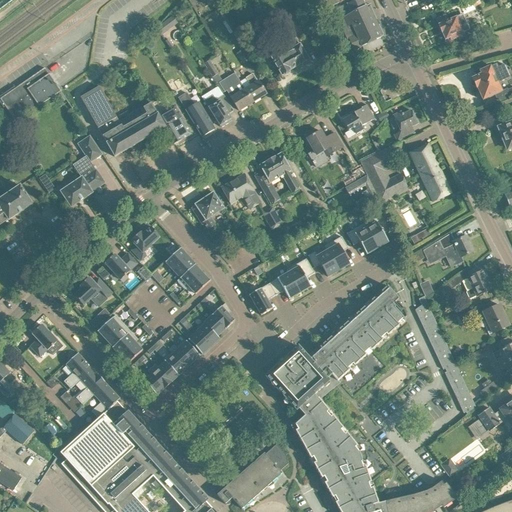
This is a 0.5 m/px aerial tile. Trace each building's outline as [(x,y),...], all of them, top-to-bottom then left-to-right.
[(325,0),(320,3),(323,10),(333,5),(333,6),(338,3),(336,0),(325,0)] [(343,17),(342,17),(344,20),(339,23),(346,39),(348,38),(353,50),(380,38),(366,6),(362,0),(355,0),(338,8),(343,17)] [(308,12),(317,30),(326,25),(324,20),(327,19),(319,4),(310,8),(311,11),(308,12)] [(333,5),(323,10),(329,24),(340,19),(333,6),(333,5)] [(436,19),(446,42),(463,34),(463,33),(470,30),(463,14),(447,21),(445,15),(436,19)] [(166,20),(156,27),(160,33),(170,26),(166,20)] [(279,53),(271,57),(281,75),(282,75),(285,76),(289,73),(290,70),(293,68),(293,69),(309,60),(300,45),(299,45),(290,29),(282,33),(289,47),(285,49),(284,47),(278,51),(279,53)] [(236,54),(247,69),(253,65),(242,50),(236,54)] [(212,78),(218,74),(209,60),(203,64),(212,78)] [(473,72),(476,77),(471,79),(476,89),(477,89),(483,101),(495,95),(498,102),(510,96),(510,95),(511,94),(511,88),(508,90),(507,89),(502,91),(501,90),(504,89),(501,83),(498,84),(498,83),(510,77),(504,64),(498,67),(497,64),(490,66),(480,71),(479,69),(473,72)] [(60,92),(61,92),(45,68),(11,91),(10,89),(0,96),(0,102),(3,108),(5,107),(6,108),(7,107),(9,110),(8,111),(16,122),(56,95),(60,92)] [(234,73),(219,83),(224,92),(226,90),(231,99),(239,111),(252,103),(244,90),(234,73)] [(250,86),(244,90),(252,103),(266,94),(258,82),(257,82),(252,74),(245,78),(250,86)] [(156,114),(151,104),(143,108),(146,114),(144,116),(140,109),(127,116),(128,117),(119,122),(99,87),(80,98),(114,157),(164,128),(156,114)] [(60,92),(56,95),(61,103),(66,100),(60,92)] [(178,98),(202,137),(215,129),(197,102),(193,104),(186,93),(178,98)] [(213,95),(204,101),(220,127),(221,126),(222,127),(228,124),(227,122),(231,119),(228,114),(227,113),(228,109),(231,107),(223,95),(218,98),(214,97),(213,95)] [(357,113),(356,112),(342,120),(349,131),(353,128),(357,134),(364,130),(362,126),(375,119),(367,105),(361,108),(363,111),(360,113),(359,111),(359,112),(357,113)] [(162,110),(156,114),(164,128),(174,145),(182,140),(181,140),(190,135),(186,126),(181,119),(178,113),(171,117),(174,123),(172,124),(172,123),(170,124),(162,110)] [(401,132),(394,135),(397,141),(415,133),(412,127),(418,124),(411,111),(403,115),(403,114),(402,114),(401,112),(393,116),(401,132)] [(505,124),(506,125),(499,128),(507,149),(511,147),(511,122),(511,123),(511,121),(505,124)] [(312,136),(307,139),(314,149),(308,153),(316,167),(329,160),(328,157),(332,154),(343,148),(334,134),(327,137),(328,139),(326,140),(320,131),(314,135),(314,134),(311,135),(312,136)] [(96,145),(92,140),(81,148),(85,153),(96,145)] [(410,153),(433,202),(451,194),(428,145),(410,153)] [(389,179),(385,171),(396,166),(387,148),(360,162),(377,196),(380,202),(382,202),(387,200),(386,199),(408,189),(400,174),(389,179)] [(255,176),(271,205),(280,200),(270,183),(282,177),(283,179),(284,179),(292,193),(300,189),(290,172),(291,171),(281,154),(260,166),(263,171),(255,176)] [(82,177),(60,192),(71,207),(92,193),(92,192),(105,183),(86,156),(73,165),(82,177)] [(231,204),(244,197),(251,209),(260,203),(244,175),(222,188),(231,204)] [(365,176),(352,184),(345,188),(356,208),(376,196),(367,176),(365,176)] [(0,199),(0,208),(8,220),(32,204),(20,186),(0,199)] [(196,206),(191,209),(202,225),(204,224),(208,230),(215,225),(210,217),(223,209),(213,193),(196,205),(196,206)] [(282,224),(275,212),(273,209),(262,215),(271,230),(282,224)] [(226,214),(235,227),(241,224),(232,210),(226,214)] [(282,224),(282,223),(284,222),(285,221),(284,220),(279,210),(275,212),(282,224)] [(372,216),(375,223),(365,228),(377,249),(388,242),(383,234),(392,229),(381,211),(372,216)] [(335,221),(323,228),(326,234),(338,227),(335,221)] [(363,224),(347,234),(353,246),(359,242),(366,255),(377,249),(365,228),(363,224)] [(142,235),(140,232),(131,240),(136,246),(131,250),(141,261),(146,256),(144,253),(152,245),(151,244),(159,237),(150,227),(142,235)] [(426,257),(428,261),(441,255),(443,258),(446,257),(451,268),(463,262),(461,258),(474,251),(466,236),(454,242),(450,234),(439,241),(423,251),(426,257)] [(324,247),(327,251),(338,271),(350,264),(342,252),(348,249),(341,237),(324,247)] [(166,262),(173,270),(187,257),(180,249),(166,262)] [(328,277),(338,271),(327,251),(317,256),(315,252),(308,256),(315,268),(321,264),(328,277)] [(413,263),(426,257),(423,251),(411,258),(413,263)] [(111,271),(120,280),(137,264),(128,253),(122,259),(124,260),(121,262),(115,254),(105,263),(112,271),(111,271)] [(195,265),(187,257),(173,270),(180,278),(195,265)] [(286,270),(288,273),(300,293),(311,287),(306,278),(314,273),(306,259),(286,270)] [(185,290),(188,287),(203,273),(195,265),(180,278),(177,281),(185,290)] [(262,273),(258,266),(254,268),(258,275),(258,276),(262,273)] [(464,271),(441,288),(446,294),(468,278),(464,271)] [(468,278),(473,288),(466,291),(466,293),(469,299),(470,299),(492,289),(483,271),(468,278)] [(196,295),(210,281),(203,273),(188,287),(196,295)] [(269,284),(276,296),(284,291),(289,299),(300,293),(288,273),(277,279),(278,279),(269,284)] [(80,286),(82,289),(74,296),(83,305),(91,298),(92,299),(100,291),(107,298),(112,293),(99,278),(94,283),(89,278),(80,286)] [(267,301),(276,296),(269,284),(249,295),(261,315),(272,309),(267,301)] [(310,360),(298,346),(265,376),(296,410),(298,409),(305,416),(295,425),(298,430),(295,431),(311,459),(313,457),(316,462),(313,464),(322,478),(324,477),(327,482),(324,483),(332,498),(335,497),(337,502),(335,503),(340,511),(386,511),(386,509),(385,502),(378,504),(373,488),(370,488),(368,483),(371,482),(365,467),(363,468),(361,462),(362,461),(359,452),(355,448),(357,446),(346,433),(344,435),(341,430),(343,429),(332,416),(330,417),(327,413),(329,411),(320,400),(341,383),(338,380),(350,370),(348,368),(352,364),(354,366),(366,355),(365,353),(369,349),(371,351),(383,340),(381,338),(386,334),(387,336),(400,325),(398,323),(402,319),(404,321),(405,320),(394,308),(395,307),(393,305),(399,299),(387,286),(380,293),(381,295),(377,299),(375,297),(369,303),(371,305),(367,308),(365,306),(353,318),(354,320),(350,323),(348,321),(336,333),(338,335),(333,338),(332,336),(319,348),(318,347),(311,353),(313,356),(310,360)] [(426,301),(424,296),(424,297),(418,299),(422,306),(419,307),(415,310),(416,312),(443,370),(445,369),(446,372),(444,373),(463,413),(465,412),(467,414),(470,413),(477,410),(476,408),(471,398),(452,360),(426,301)] [(212,315),(225,330),(234,321),(228,314),(231,312),(225,303),(221,307),(212,315)] [(483,312),(489,326),(486,327),(489,334),(492,333),(493,334),(509,326),(499,305),(483,312)] [(478,315),(475,309),(461,315),(464,322),(478,315)] [(98,332),(105,340),(123,323),(115,315),(98,332)] [(225,330),(212,315),(204,322),(217,337),(225,330)] [(195,331),(197,333),(210,347),(219,338),(217,337),(204,322),(195,331)] [(131,332),(123,323),(105,340),(113,348),(131,332)] [(40,357),(57,341),(49,332),(48,332),(42,325),(32,334),(39,341),(37,343),(35,342),(30,347),(40,357)] [(131,332),(113,348),(120,356),(135,343),(138,340),(131,332)] [(189,340),(202,354),(210,347),(197,333),(189,340)] [(496,351),(492,353),(496,362),(499,361),(503,369),(511,364),(511,344),(511,345),(511,344),(510,345),(507,339),(498,343),(493,346),(496,351)] [(177,347),(179,349),(192,363),(200,356),(185,340),(177,347)] [(142,351),(135,343),(120,356),(128,364),(142,351)] [(457,347),(452,355),(457,358),(462,351),(457,347)] [(473,353),(475,357),(486,351),(485,347),(473,353)] [(186,369),(192,363),(179,349),(172,355),(186,369)] [(78,353),(66,365),(73,373),(64,382),(70,389),(80,380),(92,369),(78,353)] [(163,360),(164,362),(178,376),(186,369),(172,355),(171,353),(163,360)] [(14,391),(5,382),(12,375),(0,362),(0,389),(7,397),(14,391)] [(172,382),(178,376),(164,362),(158,368),(172,382)] [(147,371),(150,375),(164,389),(172,382),(158,368),(155,364),(147,371)] [(83,405),(94,395),(106,384),(105,383),(105,382),(98,375),(92,369),(80,380),(87,388),(76,398),(83,405)] [(496,380),(480,392),(486,399),(510,381),(505,374),(496,380)] [(157,396),(164,389),(150,375),(143,381),(157,396)] [(52,378),(47,382),(53,388),(58,384),(52,378)] [(120,399),(106,384),(94,395),(101,402),(91,411),(98,419),(117,402),(117,401),(120,399)] [(16,397),(9,404),(18,412),(24,406),(16,397)] [(511,401),(493,415),(489,408),(477,416),(483,424),(476,429),(481,436),(487,431),(488,432),(503,422),(508,430),(511,427),(511,401)] [(5,402),(0,407),(8,415),(13,410),(9,406),(5,402)] [(120,405),(117,402),(98,419),(89,427),(81,435),(60,453),(61,454),(66,460),(61,464),(104,511),(112,511),(114,511),(115,511),(214,511),(212,509),(211,510),(204,504),(206,502),(209,500),(204,495),(173,460),(170,463),(162,454),(165,451),(136,420),(128,411),(127,412),(120,405)] [(80,409),(76,413),(82,420),(87,416),(80,409)] [(0,434),(1,436),(6,431),(22,445),(23,444),(33,432),(15,415),(4,428),(0,429),(0,434)] [(280,471),(288,464),(286,455),(276,444),(265,454),(264,453),(255,462),(257,464),(255,466),(253,463),(235,479),(237,481),(235,483),(233,480),(217,495),(225,504),(227,505),(228,505),(230,504),(230,502),(229,500),(232,498),(242,509),(247,504),(247,503),(256,495),(256,496),(267,487),(266,486),(275,478),(276,479),(282,474),(280,471)] [(511,447),(501,455),(506,463),(511,458),(511,447)] [(440,465),(449,478),(458,471),(449,459),(440,465)] [(0,482),(4,485),(13,491),(21,478),(0,464),(0,482)] [(385,502),(386,509),(386,511),(434,511),(435,511),(436,511),(441,511),(439,508),(442,506),(444,509),(458,498),(446,484),(444,485),(441,481),(432,488),(426,491),(385,502)] [(511,511),(511,501),(508,503),(493,508),(484,511),(511,511)]
